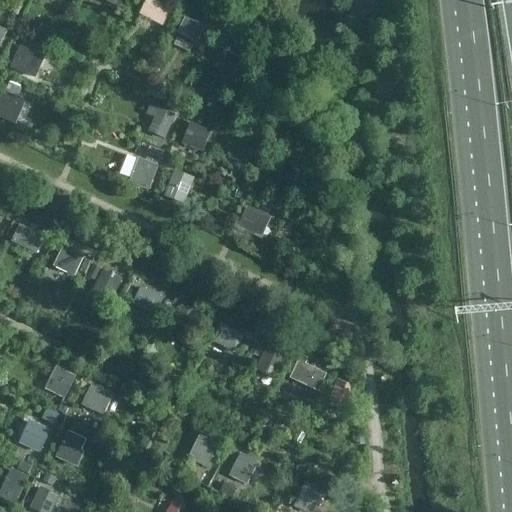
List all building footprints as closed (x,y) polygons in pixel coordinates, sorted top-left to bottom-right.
[(100,0),(119,9),(123,0),(130,0),(141,5),(142,0),(100,0)] [(172,8),(156,0),(146,0),(139,14),(163,26),(172,8)] [(185,17),(177,32),(197,42),(205,27),(185,17)] [(40,40),(27,34),(23,43),(36,49),(40,40)] [(226,35),(215,57),(235,67),(246,45),(226,35)] [(45,57),(20,46),(10,68),(35,79),(45,57)] [(9,82),(5,92),(17,97),(22,88),(9,82)] [(2,93),(0,99),(0,117),(16,124),(25,103),(2,93)] [(169,98),(164,108),(178,114),(182,104),(169,98)] [(177,115),(151,104),(146,115),(154,118),(148,133),(167,140),(177,115)] [(195,112),(192,121),(205,125),(208,116),(195,112)] [(212,131),(191,122),(181,145),(202,153),(212,131)] [(150,147),(146,156),(159,161),(163,152),(150,147)] [(279,185),(288,161),(267,154),(258,178),(279,185)] [(171,155),(167,165),(181,171),(185,161),(171,155)] [(138,158),(129,183),(149,190),(158,165),(138,158)] [(174,170),(164,197),(184,204),(194,178),(174,170)] [(242,201),(245,193),(238,190),(234,197),(242,201)] [(248,206),(238,228),(262,239),(272,217),(248,206)] [(19,224),(11,241),(37,253),(45,236),(19,224)] [(84,257),(63,247),(53,267),(75,277),(84,257)] [(95,281),(102,268),(94,264),(87,277),(95,281)] [(123,279),(103,269),(93,292),(113,301),(123,279)] [(140,287),(132,305),(156,316),(165,298),(140,287)] [(181,305),(174,322),(189,329),(197,312),(181,305)] [(221,323),(212,342),(237,353),(245,334),(221,323)] [(255,336),(247,333),(245,339),(252,343),(255,336)] [(258,357),(265,345),(256,340),(250,352),(258,357)] [(266,346),(254,369),(276,380),(287,356),(266,346)] [(297,362),(289,378),(318,391),(326,374),(305,364),(308,358),(302,355),(299,363),(297,362)] [(56,366),(45,389),(65,399),(76,376),(56,366)] [(98,371),(94,380),(106,385),(110,376),(98,371)] [(338,379),(326,404),(345,412),(351,400),(357,403),(363,390),(338,379)] [(114,396),(91,385),(81,405),(104,416),(114,396)] [(70,404),(62,401),(57,412),(65,415),(70,404)] [(60,414),(47,408),(42,419),(54,425),(60,414)] [(51,430),(30,420),(18,444),(40,454),(51,430)] [(83,425),(75,421),(71,428),(79,432),(83,425)] [(87,439),(68,430),(55,458),(77,467),(84,451),(82,450),(87,439)] [(306,435),(298,431),(294,441),(301,444),(306,435)] [(200,434),(188,459),(207,468),(219,444),(200,434)] [(241,454),(230,475),(247,484),(258,462),(241,454)] [(21,462),(17,469),(28,475),(31,467),(21,462)] [(11,469),(0,492),(0,496),(16,505),(29,477),(11,469)] [(56,478),(46,474),(42,483),(53,487),(56,478)] [(305,481),(294,506),(307,511),(314,511),(324,489),(305,481)] [(233,498),(237,489),(224,482),(219,491),(233,498)] [(52,511),(60,496),(40,487),(30,509),(36,511),(52,511)] [(191,511),(196,503),(176,494),(167,511),(191,511)]
